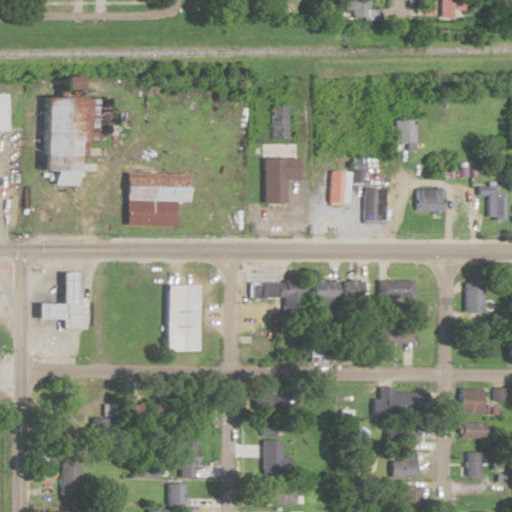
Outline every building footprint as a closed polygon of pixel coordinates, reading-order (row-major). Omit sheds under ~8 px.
[(347,17),(362,17),(361,0),(337,0),(338,9),(347,9),(347,17)] [(459,0),(434,0),(434,17),(459,17),(459,0)] [(37,98),(35,184),(72,185),(72,156),(88,157),(89,99),(37,98)] [(265,140),(285,140),(285,106),(265,106),(265,140)] [(396,144),(396,149),(410,149),(410,119),(390,119),(390,144),(396,144)] [(258,203),(280,203),(280,180),(292,180),(292,143),(258,143),(258,203)] [(324,204),(344,204),(344,171),(324,171),(324,204)] [(119,173),(183,174),(183,199),(118,198),(119,173)] [(499,221),(499,186),(473,186),(473,195),(484,195),(484,221),(499,221)] [(357,189),(357,221),(379,221),(379,189),(357,189)] [(439,212),(439,189),(412,189),(412,212),(439,212)] [(119,201),(169,202),(168,230),(119,229),(119,201)] [(280,296),(279,313),(298,313),(299,280),(259,280),(259,268),(248,268),(248,296),(280,296)] [(55,269),(55,301),(30,301),(30,317),(59,317),(59,327),(80,327),(81,297),(72,297),(72,269),(55,269)] [(308,305),(333,305),(333,279),(308,279),(308,305)] [(410,280),(376,280),(376,297),(410,297),(410,280)] [(354,281),(341,281),(341,298),(355,298),(354,281)] [(460,312),(479,312),(479,282),(460,282),(460,312)] [(161,284),(192,284),(192,349),(161,349),(161,284)] [(409,326),(374,326),(374,342),(409,342),(409,326)] [(375,398),(368,398),(368,413),(409,413),(409,388),(375,388),(375,398)] [(453,413),(477,413),(477,388),(453,388),(453,413)] [(249,392),(249,409),(278,409),(278,392),(249,392)] [(480,422),(456,421),(456,437),(479,437),(480,422)] [(256,475),(277,475),(277,438),(270,438),(270,428),(256,428),(256,475)] [(192,439),(186,439),(186,431),(174,431),(174,477),(192,477),(192,439)] [(476,477),(476,462),(485,462),(485,451),(461,451),(461,477),(476,477)] [(56,494),(78,494),(78,461),(56,461),(56,494)] [(386,461),(386,475),(402,475),(402,461),(386,461)] [(163,483),(163,506),(179,506),(179,483),(163,483)] [(260,483),(260,504),(292,504),(292,483),(260,483)] [(399,509),(416,509),(416,487),(399,487),(399,509)]
